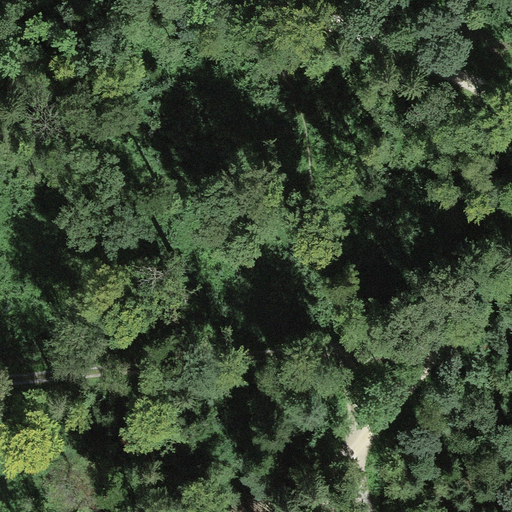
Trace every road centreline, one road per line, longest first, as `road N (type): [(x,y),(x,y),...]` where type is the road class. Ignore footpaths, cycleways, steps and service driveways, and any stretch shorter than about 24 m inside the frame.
road 1 (track): [(0,383),(281,359),(449,330)]
road 2 (track): [(511,257),(301,511)]
road 3 (track): [(277,0),(511,103)]
